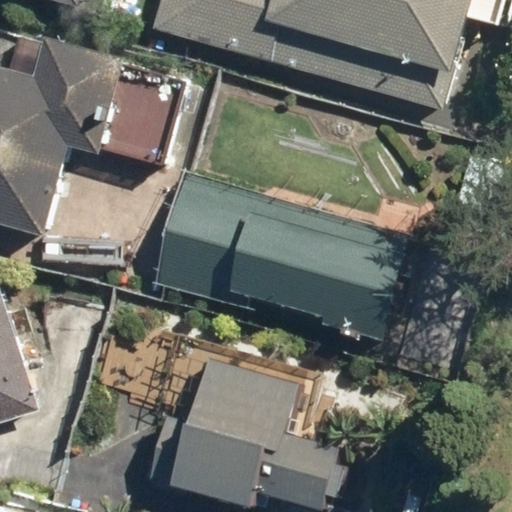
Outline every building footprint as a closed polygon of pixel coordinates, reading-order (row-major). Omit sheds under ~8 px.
[(511,0),(175,0),(168,30),(463,109),(476,60),(490,63),(502,16),(511,18),(511,0)] [(187,168),(212,70),(38,28),(29,62),(2,55),(0,63),(0,206),(77,225),(97,146),(187,168)] [(511,182),(511,151),(479,143),(464,199),(505,209),(511,182)] [(414,235),(187,172),(157,281),(384,344),(414,235)] [(28,275),(0,280),(0,417),(57,405),(28,275)] [(304,377),(205,355),(174,490),(252,508),(256,493),(331,510),(344,454),(289,441),(304,377)]
